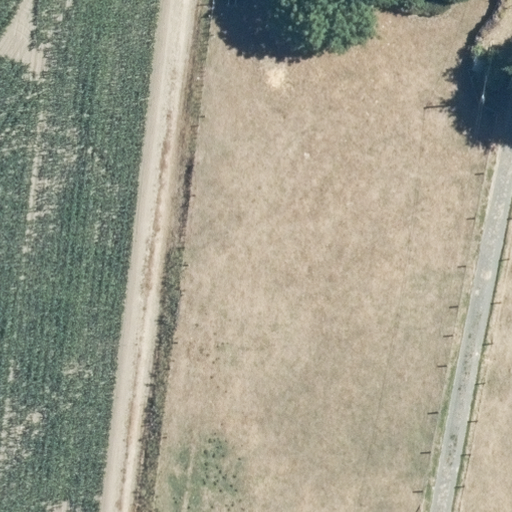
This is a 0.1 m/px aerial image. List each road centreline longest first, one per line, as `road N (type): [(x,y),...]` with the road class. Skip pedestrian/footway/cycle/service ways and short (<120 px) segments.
road 1 (track): [(116,511),(177,0)]
road 2 (track): [(511,119),(437,511)]
